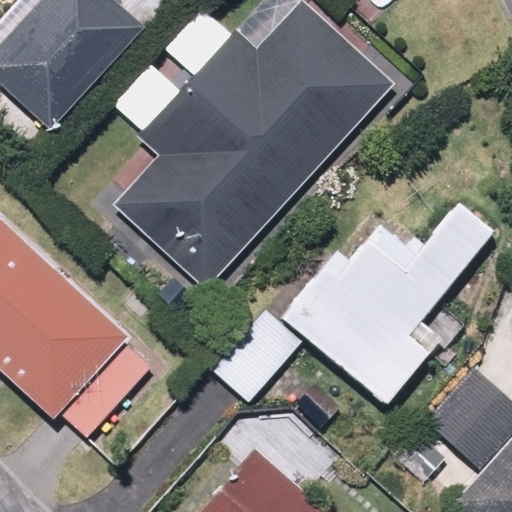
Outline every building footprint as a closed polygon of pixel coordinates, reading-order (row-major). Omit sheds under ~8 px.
[(37,0),(0,41),(0,104),(35,136),(130,32),(94,0),(37,0)] [(329,41),(295,9),(246,57),(228,38),(123,141),(147,165),(102,208),(191,299),(362,124),(369,131),(415,85),(349,20),(329,41)] [(398,264),(367,231),(348,253),(336,242),(268,322),(258,313),(204,377),(240,408),(290,350),(370,418),(433,344),(414,329),(488,242),(447,206),(398,264)] [(145,372),(0,233),(0,391),(41,431),(49,424),(73,447),(145,372)] [(511,511),(511,417),(466,372),(415,431),(467,476),(435,511),(511,511)] [(281,418),(194,511),(301,511),(299,510),(337,470),(281,418)]
